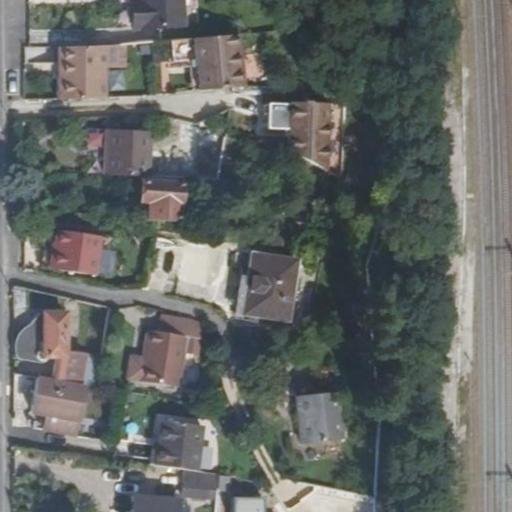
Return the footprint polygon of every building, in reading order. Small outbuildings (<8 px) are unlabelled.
[(181,0),(131,0),(130,0),(132,29),(183,27),(181,0)] [(191,37),(169,38),(170,59),(192,58),(194,89),(235,86),(232,54),(238,54),(236,34),(191,37)] [(125,41),(61,45),(63,76),(58,76),(59,98),(103,96),(102,64),(126,63),(125,41)] [(283,131),(282,155),(286,156),(310,168),(321,172),(325,107),(286,104),(286,106),(263,104),(262,129),(283,131)] [(103,175),(145,178),(148,133),(106,131),(103,175)] [(275,153),(250,147),(247,171),(271,177),(274,161),(275,153)] [(180,184),(141,180),(139,203),(147,203),(146,218),(176,220),(180,184)] [(276,245),(278,233),(268,232),(267,244),(276,245)] [(99,238),(54,233),(50,269),(95,275),(99,238)] [(295,262),(249,255),(241,314),(287,321),(295,262)] [(25,302),(25,288),(11,285),(12,307),(25,307),(25,302)] [(96,389),(100,357),(64,353),(65,313),(41,313),(16,340),(17,357),(36,361),(42,360),(45,357),(58,357),(54,383),(82,387),(96,389)] [(201,322),(159,317),(157,333),(144,332),(137,382),(178,387),(183,353),(197,355),(201,322)] [(82,387),(54,383),(35,380),(30,414),(77,421),(82,387)] [(338,391),(296,396),(301,443),(343,439),(338,391)] [(156,465),(194,470),(200,427),(162,422),(156,465)] [(213,482),(185,479),(184,496),(213,498),(213,482)] [(271,490),(252,488),(251,501),(269,504),(271,490)] [(176,511),(177,500),(132,497),(130,511),(176,511)]
